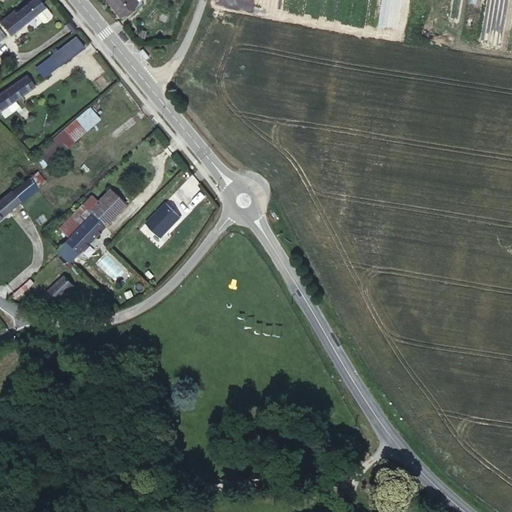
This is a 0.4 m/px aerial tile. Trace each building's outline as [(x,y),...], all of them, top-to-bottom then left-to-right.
[(14,9),(0,19),(0,21),(11,34),(36,13),(44,7),(38,0),(31,0),(16,12),(14,9)] [(107,0),(121,16),(139,2),(138,0),(137,0),(107,0)] [(44,7),(36,13),(43,21),(46,21),(50,18),(50,14),(44,7)] [(77,36),(51,55),(59,66),(85,47),(77,36)] [(59,66),(52,56),(42,63),(49,73),(59,66)] [(26,74),(0,92),(0,109),(34,86),(26,74)] [(88,109),(55,137),(65,149),(97,121),(88,109)] [(65,149),(55,137),(37,152),(48,164),(65,149)] [(37,171),(29,178),(37,187),(45,181),(37,171)] [(11,191),(0,200),(0,217),(8,211),(37,187),(29,178),(12,192),(11,191)] [(103,196),(119,211),(126,204),(110,189),(103,196)] [(52,236),(61,245),(91,214),(88,211),(97,201),(91,195),(52,236)] [(61,245),(56,250),(70,262),(119,211),(103,196),(97,201),(88,211),(91,214),(61,245)] [(180,217),(166,202),(146,223),(161,237),(180,217)] [(46,294),(55,303),(74,285),(64,276),(46,294)] [(31,278),(11,296),(14,300),(34,282),(31,278)]
